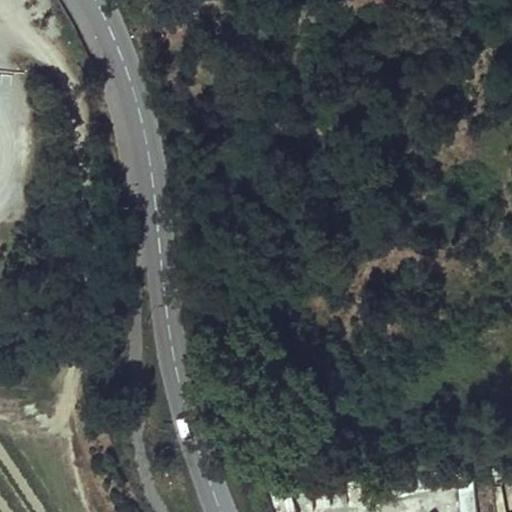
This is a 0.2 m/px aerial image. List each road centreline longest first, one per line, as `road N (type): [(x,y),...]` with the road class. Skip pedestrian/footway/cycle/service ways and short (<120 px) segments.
road 1 (tertiary): [(94,0),(135,99),(180,386),(221,511)]
road 2 (track): [(104,511),(66,434),(86,275),(76,121),(63,81),(44,57),(0,35)]
